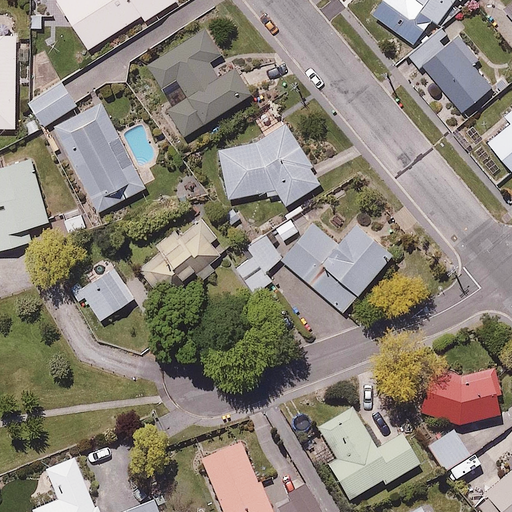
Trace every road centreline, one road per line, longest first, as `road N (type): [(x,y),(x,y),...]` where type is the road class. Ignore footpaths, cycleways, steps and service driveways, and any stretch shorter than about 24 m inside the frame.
road 1 (residential): [(278,0),(505,269)]
road 2 (residential): [(505,269),(420,322),(269,374),(211,371)]
